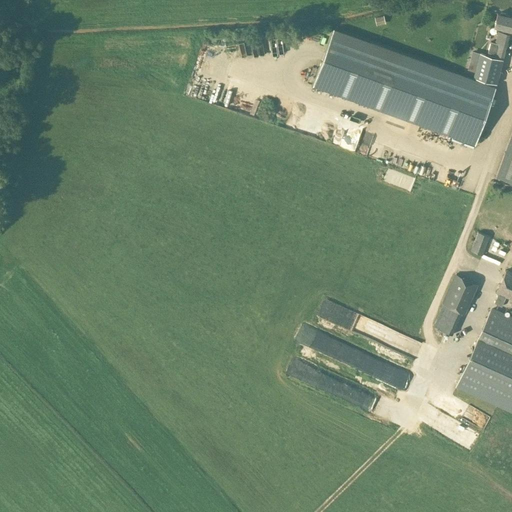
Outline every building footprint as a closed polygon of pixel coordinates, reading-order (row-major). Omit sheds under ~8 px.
[(498,33),(495,43),(491,42),(488,53),(492,54),(504,57),(510,34),(511,31),(511,30),(511,17),(506,16),(505,13),(501,12),(500,14),(498,13),(494,26),(505,29),(503,33),(498,33)] [(401,53),(371,42),(333,28),(312,85),(380,110),(475,144),(496,87),(401,53)] [(480,53),(473,78),(497,84),(504,60),(480,53)] [(511,186),(511,131),(496,176),(502,178),(501,182),(511,186)] [(490,237),(477,232),(471,251),(483,256),(490,237)] [(511,272),(507,270),(496,293),(498,294),(494,304),(501,307),(506,298),(511,300),(511,272)] [(455,274),(441,304),(443,305),(433,327),(452,335),(462,314),(465,315),(478,285),(455,274)] [(318,319),(417,356),(423,339),(325,301),(318,319)] [(511,408),(511,315),(493,307),(457,383),(511,408)] [(387,377),(391,364),(316,336),(311,349),(387,377)] [(445,432),(463,444),(471,432),(452,420),(445,432)]
